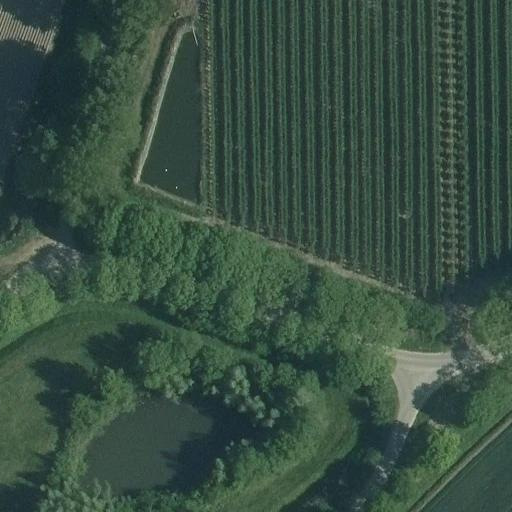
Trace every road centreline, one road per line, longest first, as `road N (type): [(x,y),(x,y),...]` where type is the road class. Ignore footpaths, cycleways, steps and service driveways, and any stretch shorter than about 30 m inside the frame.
road 1 (unclassified): [(0,300),(70,267),(117,265),(360,348),(429,380)]
road 2 (track): [(119,0),(62,183),(70,267)]
road 3 (unclassified): [(358,511),(429,380)]
